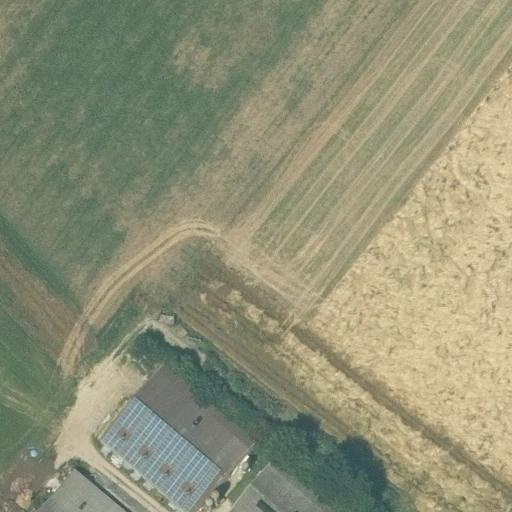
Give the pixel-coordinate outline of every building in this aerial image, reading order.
[(255,448),(162,369),(125,413),(218,492),(255,448)] [(200,511),(218,492),(125,413),(100,442),(182,511),(200,511)] [(326,511),(272,466),(233,511),(326,511)] [(119,511),(75,474),(51,503),(61,511),(119,511)] [(61,511),(51,503),(42,511),(61,511)]
